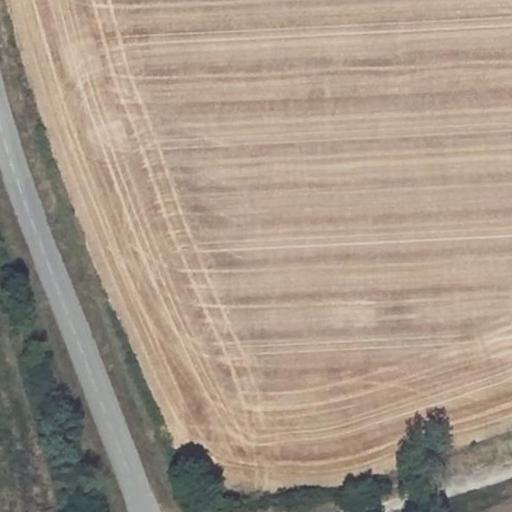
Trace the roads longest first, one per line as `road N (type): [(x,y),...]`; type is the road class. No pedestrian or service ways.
road 1 (unclassified): [(145,511),(0,129)]
road 2 (unclassified): [(511,463),(368,511)]
